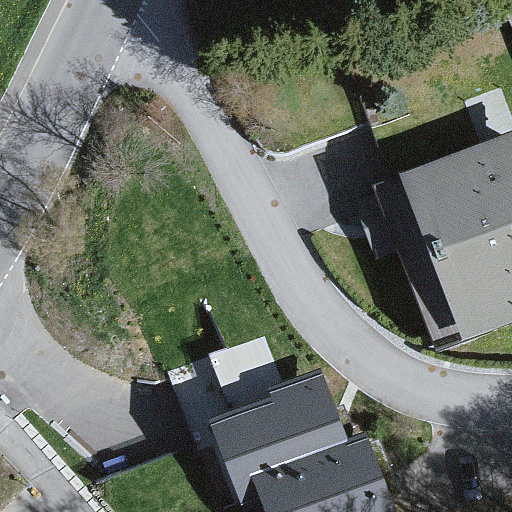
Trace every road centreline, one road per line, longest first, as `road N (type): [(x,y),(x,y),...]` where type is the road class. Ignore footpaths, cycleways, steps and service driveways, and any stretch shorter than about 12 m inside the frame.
road 1 (residential): [(511,391),(465,398),(363,361),(300,308),(181,69),(140,15),(104,3)]
road 2 (tertiary): [(0,217),(104,3)]
road 3 (unknown): [(0,417),(84,511)]
